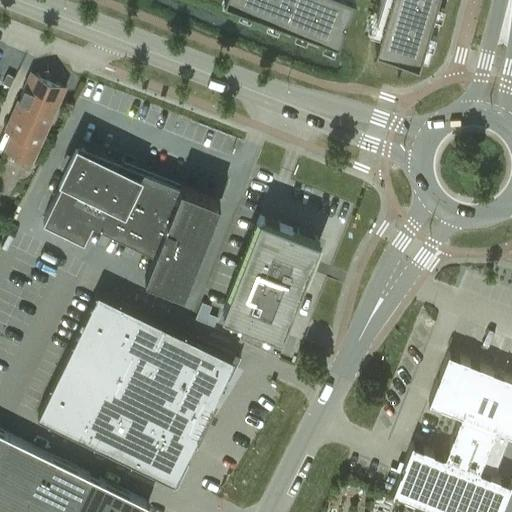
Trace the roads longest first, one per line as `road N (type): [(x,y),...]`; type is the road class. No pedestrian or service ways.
road 1 (secondary): [(430,135),(225,70),(46,0)]
road 2 (secondary): [(123,48),(419,166)]
road 3 (unclassified): [(272,511),(394,277)]
road 4 (secondary): [(0,0),(123,48)]
road 5 (unclassified): [(0,24),(86,58),(123,48)]
